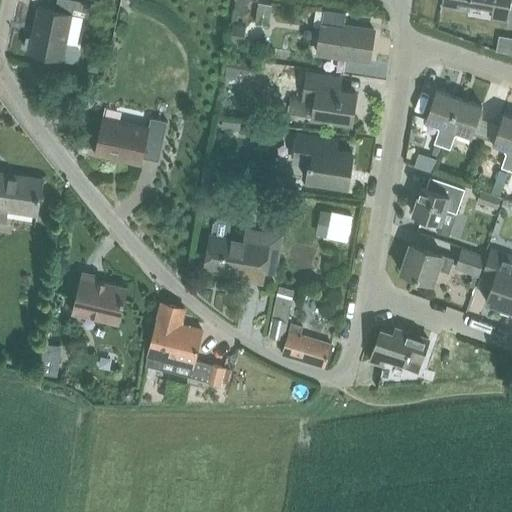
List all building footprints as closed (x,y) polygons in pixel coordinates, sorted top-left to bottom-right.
[(76,44),(66,42),(72,14),(87,17),(90,2),(78,0),(57,0),(55,10),(38,6),(32,38),(27,37),(25,48),(30,49),(29,53),(63,60),(73,62),(78,58),(80,50),(76,44)] [(246,0),(236,0),(235,8),(245,10),(246,0)] [(511,0),(442,0),(442,2),(456,5),(455,8),(464,10),(464,6),(469,7),(470,3),(493,7),(491,16),(508,19),(511,0)] [(256,1),(255,20),(273,21),(274,2),(256,1)] [(324,9),(321,29),(318,53),(369,61),(374,29),(356,26),(355,30),(344,27),(346,13),(324,9)] [(244,44),(247,26),(234,23),(230,42),(244,44)] [(511,37),(499,35),(497,50),(511,52),(511,37)] [(100,61),(93,59),(88,63),(87,70),(98,72),(100,61)] [(228,59),(226,77),(236,79),(237,71),(249,73),(250,62),(228,59)] [(341,77),(321,74),(306,72),(302,99),(314,101),(311,117),(352,123),(357,93),(339,90),(341,77)] [(442,145),(459,98),(436,89),(425,119),(439,124),(437,127),(439,129),(434,143),(436,143),(432,153),(438,156),(442,145)] [(442,145),(451,148),(454,135),(457,136),(459,130),(472,134),(482,106),(459,98),(442,145)] [(510,168),(511,161),(511,116),(503,113),(493,141),(506,146),(503,153),(506,153),(501,165),(510,168)] [(103,117),(94,154),(141,164),(143,157),(159,161),(168,121),(151,117),(148,127),(103,117)] [(336,139),(316,136),(298,133),(294,160),(308,163),(305,179),(347,185),(352,152),(335,149),(336,139)] [(501,170),(492,193),(499,195),(508,172),(501,170)] [(0,221),(7,222),(9,209),(37,213),(42,180),(0,173),(0,221)] [(465,188),(449,183),(430,176),(426,188),(421,186),(412,213),(431,219),(441,223),(446,208),(456,212),(465,188)] [(500,195),(499,195),(492,193),(482,189),(478,199),(496,206),(500,195)] [(314,196),(299,194),(298,202),(313,204),(314,196)] [(331,211),(326,236),(347,241),(352,215),(331,211)] [(269,244),(228,237),(230,226),(227,221),(219,219),(214,223),(212,234),(211,234),(205,268),(232,273),(233,270),(247,273),(246,279),(262,282),(269,244)] [(449,272),(454,258),(410,243),(400,271),(433,283),(438,268),(449,272)] [(457,265),(478,273),(485,256),(463,248),(457,265)] [(511,310),(511,254),(491,248),(483,274),(494,278),(486,301),(511,310)] [(117,324),(122,307),(127,288),(95,278),(96,275),(82,272),(77,291),(71,311),(117,324)] [(268,335),(268,336),(283,339),(284,339),(284,338),(293,296),(294,290),(279,286),(278,293),(269,335),(268,335)] [(195,359),(197,349),(202,329),(181,324),(185,308),(162,302),(148,354),(192,366),(195,359)] [(283,339),(281,344),(285,345),(282,354),(324,367),(331,343),(300,334),(303,326),(292,323),(287,339),(284,339),(283,339)] [(370,359),(383,364),(385,358),(405,365),(407,357),(419,361),(419,362),(420,363),(429,339),(396,327),(393,334),(381,329),(370,359)] [(434,382),(436,381),(438,383),(441,380),(440,378),(443,375),(445,377),(448,374),(447,372),(456,364),(459,368),(462,366),(459,362),(463,358),(466,363),(470,360),(466,355),(468,353),(462,346),(428,375),(434,382)] [(44,354),(41,369),(57,372),(59,356),(44,354)] [(192,366),(190,376),(206,380),(206,381),(212,382),(221,385),(225,367),(217,365),(210,363),(194,359),(192,366)] [(306,397),(307,385),(292,384),(291,396),(306,397)] [(132,388),(128,387),(123,389),(121,395),(124,399),(129,400),(134,398),(135,393),(132,388)]
